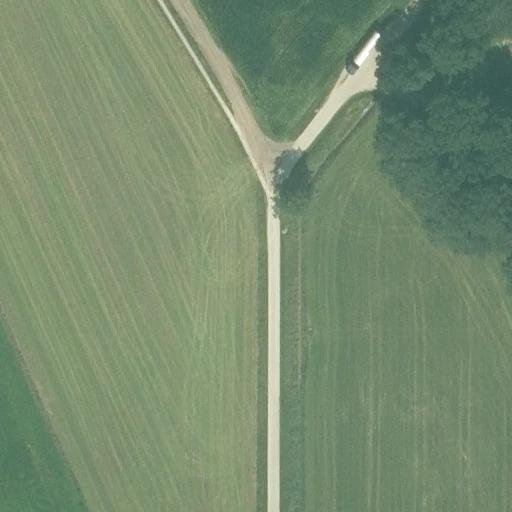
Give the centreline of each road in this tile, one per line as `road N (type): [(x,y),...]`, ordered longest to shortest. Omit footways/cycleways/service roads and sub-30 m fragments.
road 1 (unclassified): [(273,511),(275,208)]
road 2 (unclassified): [(397,28),(291,159),(275,208)]
road 3 (track): [(280,179),(171,0)]
